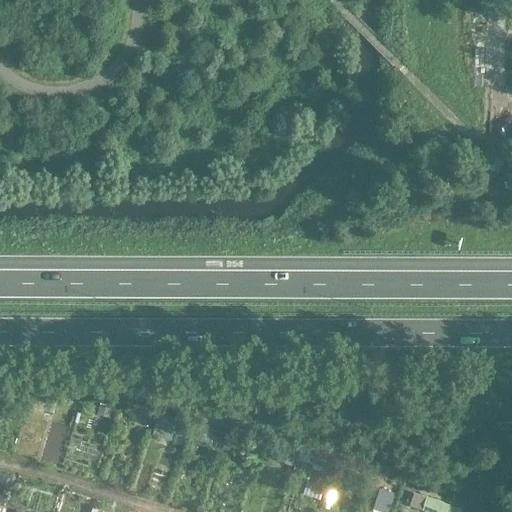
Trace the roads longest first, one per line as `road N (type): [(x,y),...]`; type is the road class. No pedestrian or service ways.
road 1 (trunk): [(0,336),(511,339)]
road 2 (trunk): [(511,287),(0,284)]
